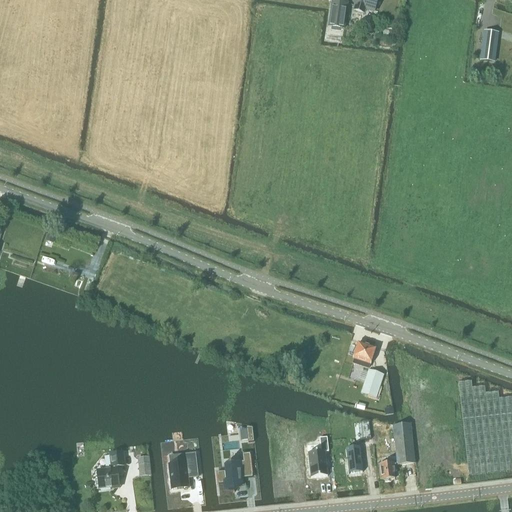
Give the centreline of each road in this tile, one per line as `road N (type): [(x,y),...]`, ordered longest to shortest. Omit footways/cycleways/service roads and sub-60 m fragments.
road 1 (tertiary): [(511,375),(0,187)]
road 2 (secondary): [(511,488),(299,511)]
